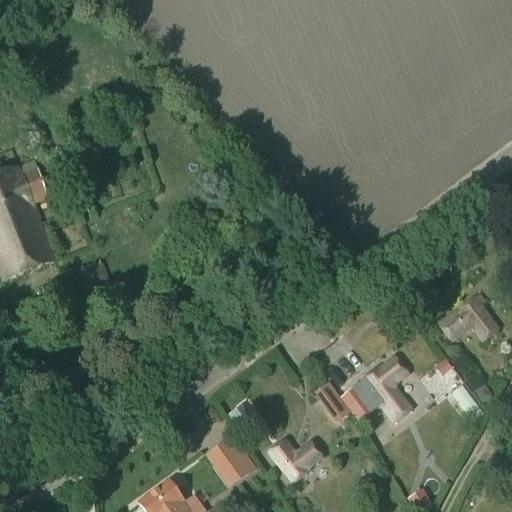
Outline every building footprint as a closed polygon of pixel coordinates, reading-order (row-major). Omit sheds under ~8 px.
[(21,177),(18,171),(0,177),(0,273),(4,283),(54,264),(32,206),(48,201),(44,191),(51,188),(49,182),(44,184),(37,171),(21,177)] [(78,274),(88,296),(110,285),(100,264),(78,274)] [(436,326),(451,346),(471,331),(482,345),(500,331),(482,308),(487,304),(479,294),(436,326)] [(0,328),(12,349),(31,338),(19,318),(0,328)] [(117,358),(128,343),(111,330),(100,345),(117,358)] [(364,381),(340,400),(340,401),(350,414),(358,425),(379,409),(392,426),(412,411),(395,388),(408,378),(393,358),(378,369),(377,368),(363,379),(364,381)] [(444,362),(434,369),(441,378),(451,371),(444,362)] [(336,425),(350,414),(340,401),(340,400),(329,385),(314,396),(336,425)] [(474,394),(481,405),(492,398),(485,387),(474,394)] [(254,431),(240,413),(230,420),(243,439),(254,431)] [(232,438),(205,457),(228,488),(255,469),(232,438)] [(265,455),(290,487),(305,476),(305,475),(323,461),(311,443),(295,454),(286,441),(265,455)] [(187,511),(182,504),(183,503),(169,484),(139,505),(143,511),(187,511)] [(431,511),(423,498),(413,505),(416,511),(431,511)]
